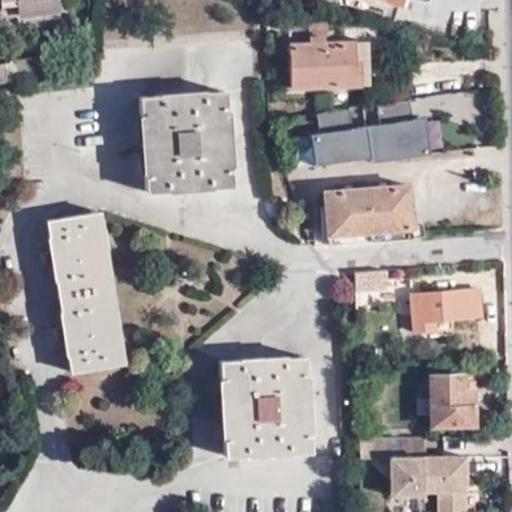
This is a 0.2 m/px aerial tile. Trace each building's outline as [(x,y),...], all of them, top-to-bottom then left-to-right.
[(17,0),(16,0),(16,5),(18,17),(59,12),(58,0),(17,0)] [(308,24),(308,36),(324,35),(329,36),(328,23),(308,24)] [(308,36),(308,45),(324,45),(324,35),(308,36)] [(324,45),(308,45),(289,45),(289,87),(362,84),(361,60),(354,61),(354,43),(324,45)] [(361,60),(362,84),(369,84),(368,43),(354,43),(354,61),(361,60)] [(8,63),(23,61),(13,44),(1,50),(8,63)] [(19,81),(44,78),(42,58),(23,61),(8,63),(19,81)] [(0,83),(19,81),(8,63),(0,64),(0,83)] [(145,191),(165,190),(165,184),(211,181),(212,187),(232,187),(229,155),(222,155),(221,123),(228,123),(225,92),(206,93),(206,98),(159,100),(158,95),(140,97),(142,129),(148,128),(150,160),(144,161),(145,191)] [(308,131),(312,163),(459,147),(454,107),(410,112),(409,100),(374,103),(376,121),(362,123),(360,107),(316,112),(318,130),(308,131)] [(222,155),(229,155),(228,123),(221,123),(222,155)] [(142,129),(144,161),(150,160),(148,128),(142,129)] [(320,188),(355,184),(405,180),(404,179),(320,185),(320,188)] [(324,238),(408,232),(405,180),(355,184),(320,188),(324,238)] [(165,184),(165,190),(212,187),(211,181),(165,184)] [(94,214),(117,365),(123,364),(100,212),(94,214)] [(69,372),(117,365),(94,214),(46,220),(69,372)] [(386,279),(386,270),(354,273),(354,298),(360,297),(360,287),(372,286),(386,286),(386,279)] [(407,279),(386,279),(386,286),(407,287),(407,279)] [(354,298),(355,307),(372,306),(372,286),(360,287),(360,297),(354,298)] [(480,318),(478,291),(411,295),(414,332),(432,331),(433,338),(452,337),(451,320),(480,318)] [(224,456),(245,455),(245,450),(291,448),(291,453),(311,452),(308,421),(302,421),(300,388),(307,387),(305,357),(284,358),(284,364),(238,367),(238,361),(219,362),(221,393),(228,392),(229,424),(223,425),(224,456)] [(284,358),(238,361),(238,367),(284,364),(284,358)] [(464,389),(463,376),(430,377),(430,426),(473,426),(473,389),(464,389)] [(221,393),(223,425),(229,424),(228,392),(221,393)] [(421,458),(424,457),(425,437),(403,438),(402,458),(421,458)] [(358,438),(359,458),(387,458),(387,480),(404,496),(416,497),(422,497),(421,493),(422,493),(422,486),(421,458),(402,458),(403,438),(358,438)] [(166,462),(166,445),(138,445),(137,463),(166,462)] [(436,511),(464,511),(464,458),(446,457),(424,457),(421,458),(422,486),(436,486),(436,493),(436,511)] [(404,496),(387,480),(388,496),(404,496)]
